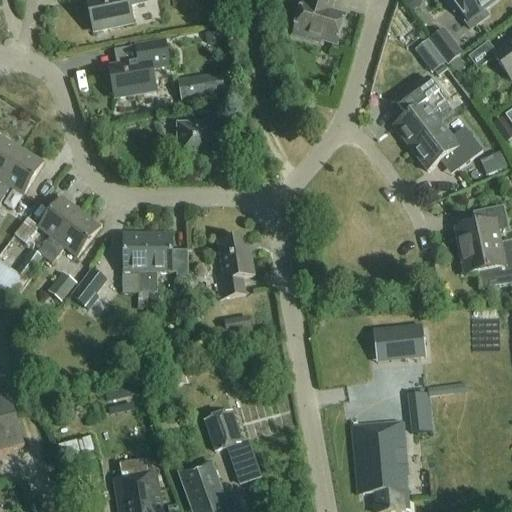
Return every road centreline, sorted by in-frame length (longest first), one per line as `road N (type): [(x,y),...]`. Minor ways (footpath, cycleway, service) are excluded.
road 1 (residential): [(261,207),(223,195),(132,197),(102,187),(84,167),(61,98),(42,69),(0,55)]
road 2 (residential): [(327,511),(276,236),(261,207)]
road 3 (track): [(245,0),(266,128),(293,180)]
road 4 (residential): [(432,277),(401,192),(341,118)]
road 5 (residential): [(341,118),(378,0)]
road 6 (residential): [(261,207),(325,150),(341,118)]
